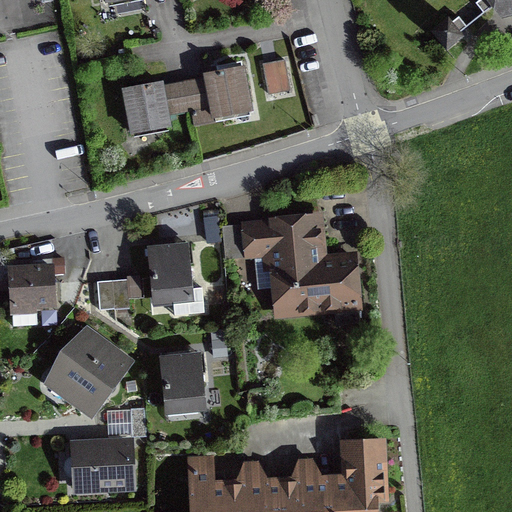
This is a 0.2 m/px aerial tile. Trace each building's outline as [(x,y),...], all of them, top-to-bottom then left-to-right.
[(103,0),(104,6),(109,5),(109,9),(116,8),(117,16),(141,11),(140,3),(145,2),(144,0),(103,0)] [(511,0),(479,0),(475,5),(483,15),(490,9),(501,23),(511,19),(511,0)] [(451,24),(449,20),(430,33),(446,54),(464,41),(459,35),(467,28),(460,18),(451,24)] [(262,64),(268,96),(291,92),(285,60),(262,64)] [(203,79),(199,79),(166,85),(164,86),(163,83),(121,91),(129,137),(171,130),(170,121),(177,120),(176,115),(191,112),(194,128),(235,121),(235,124),(252,121),(251,115),(253,114),(245,68),(243,69),(242,61),(217,65),(218,73),(202,76),(203,79)] [(222,243),(218,210),(202,212),(206,245),(222,243)] [(271,290),(274,321),(335,315),(336,328),(363,326),(356,253),(327,255),(323,215),(241,223),(241,225),(222,227),(225,261),(245,259),(245,261),(254,260),(257,291),(271,290)] [(205,315),(203,289),(193,290),(189,245),(147,249),(152,308),(173,307),(174,318),(205,315)] [(40,267),(7,268),(10,318),(38,316),(37,312),(41,312),(42,326),(57,326),(55,275),(66,275),(65,258),(39,259),(40,267)] [(127,281),(113,282),(114,311),(130,310),(129,300),(144,299),(143,276),(126,277),(127,281)] [(114,311),(113,282),(97,282),(99,312),(114,311)] [(60,355),(43,386),(92,423),(115,396),(135,363),(87,327),(60,355)] [(212,341),(214,359),(228,358),(227,340),(212,341)] [(202,355),(159,359),(165,417),(207,413),(202,355)] [(337,387),(237,397),(240,425),(340,415),(337,387)] [(145,409),(107,411),(108,439),(147,437),(145,409)] [(134,439),(70,442),(73,497),(136,495),(134,439)] [(379,511),(379,507),(390,506),(386,441),(339,444),(342,477),(322,478),(313,461),(298,461),(292,480),(267,481),(259,463),(243,464),(236,483),(215,484),(214,457),(187,458),(189,511),(379,511)]
